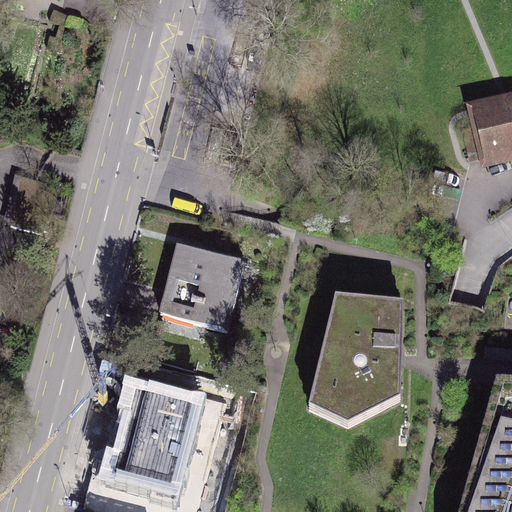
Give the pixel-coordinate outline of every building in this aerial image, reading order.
[(511,109),(478,117),(479,120),(473,122),(474,127),(480,126),(481,129),(465,132),(472,159),(487,155),(488,159),(511,153),(511,109)] [(24,181),(13,227),(47,235),(58,189),(24,181)] [(245,266),(178,249),(160,316),(228,334),(245,266)] [(403,307),(336,301),(309,411),(348,429),(401,402),(403,307)] [(511,511),(511,386),(497,386),(461,511),(511,511)] [(209,399),(166,388),(163,401),(155,398),(145,439),(138,437),(130,467),(147,472),(148,466),(190,476),(209,399)]
